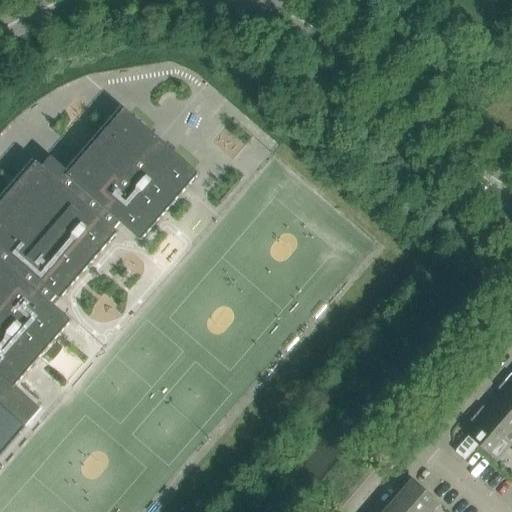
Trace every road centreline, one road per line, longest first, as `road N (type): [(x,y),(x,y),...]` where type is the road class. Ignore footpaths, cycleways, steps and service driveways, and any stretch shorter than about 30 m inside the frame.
road 1 (tertiary): [(250,0),(322,31),(472,163)]
road 2 (residential): [(411,445),(504,338)]
